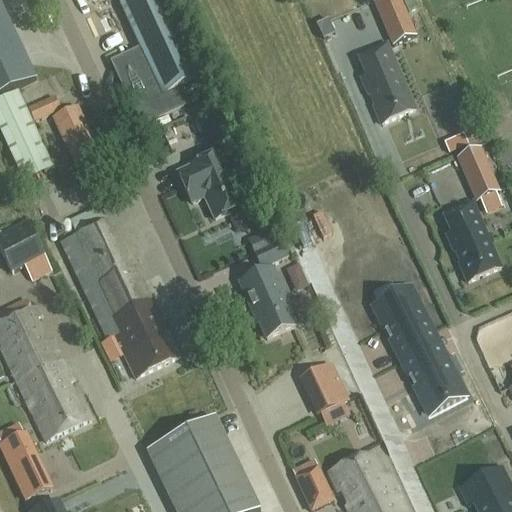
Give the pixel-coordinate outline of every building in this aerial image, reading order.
[(206,78),(170,0),(117,0),(142,53),(115,65),(142,125),(189,104),(182,89),(206,78)] [(384,0),(374,4),(393,48),(416,39),(399,0),(384,0)] [(415,113),(387,47),(359,59),(367,77),(362,80),(369,97),(371,96),(375,106),(374,108),(382,127),(415,113)] [(0,131),(24,183),(51,170),(17,96),(0,104),(0,131)] [(35,124),(60,113),(54,100),(29,111),(35,124)] [(212,150),(235,140),(218,103),(194,114),(212,150)] [(76,169),(99,158),(77,110),(54,120),(76,169)] [(500,194),(481,150),(458,160),(477,205),(500,194)] [(229,171),(222,155),(191,169),(178,175),(192,206),(205,200),(215,222),(246,208),(236,186),(237,185),(230,170),(229,171)] [(501,270),(472,205),(444,217),(452,235),(447,237),(454,254),(456,253),(461,263),(459,266),(468,285),(501,270)] [(77,238),(61,245),(107,342),(116,338),(136,381),(180,360),(169,335),(164,336),(159,325),(161,324),(119,235),(112,235),(100,209),(70,222),(77,238)] [(52,273),(26,224),(0,236),(0,247),(14,280),(26,274),(31,284),(52,273)] [(262,273),(289,261),(281,243),(254,255),(262,273)] [(296,329),(289,314),(290,313),(272,271),(240,286),(255,318),(256,318),(267,342),(296,329)] [(402,364),(437,346),(410,293),(375,311),(402,364)] [(0,352),(0,354),(14,385),(62,363),(47,331),(42,333),(37,322),(41,319),(36,310),(31,313),(24,300),(0,311),(0,322),(2,326),(0,326),(0,337),(6,350),(0,352)] [(402,364),(428,417),(464,399),(437,346),(402,364)] [(66,372),(62,363),(14,385),(23,406),(27,404),(46,445),(92,424),(80,398),(75,398),(69,387),(73,383),(68,372),(66,372)] [(320,417),(349,403),(332,367),(303,380),(320,417)] [(170,442),(150,452),(177,511),(259,511),(217,420),(170,442)] [(24,436),(1,447),(27,503),(51,491),(25,436),(24,436)] [(385,477),(371,455),(329,475),(338,494),(343,492),(350,506),(346,509),(347,511),(405,511),(389,476),(385,477)] [(311,465),(294,474),(293,474),(310,511),(314,511),(333,504),(314,463),(311,465)] [(511,511),(511,488),(501,468),(458,491),(468,511),(474,508),(475,511),(511,511)] [(408,511),(413,511),(438,503),(432,485),(403,497),(408,511)] [(63,511),(59,503),(38,511),(63,511)]
